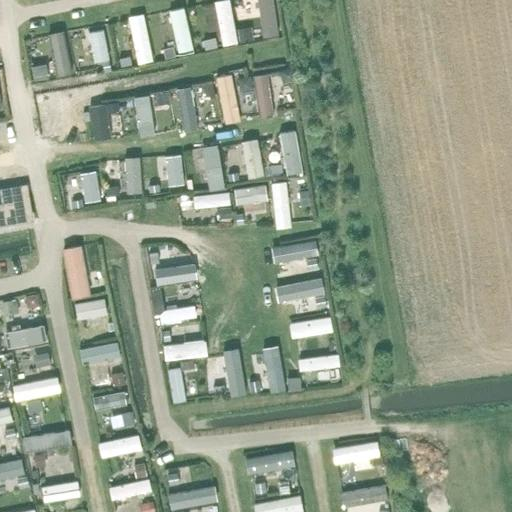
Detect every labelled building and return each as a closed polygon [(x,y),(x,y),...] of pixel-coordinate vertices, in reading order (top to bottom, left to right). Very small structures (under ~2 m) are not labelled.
[(238,34),(240,43),(252,40),(250,31),(238,34)] [(91,64),(108,61),(103,32),(86,35),(91,64)] [(61,35),(46,38),(56,81),(71,78),(61,35)] [(215,48),(213,39),(201,41),(203,50),(215,48)] [(171,47),(162,49),(164,57),(173,55),(171,47)] [(120,67),(130,64),(128,57),(119,59),(120,67)] [(108,61),(101,62),(103,71),(111,69),(109,61),(108,61)] [(46,63),(32,65),(33,80),(48,78),(46,63)] [(293,69),(282,71),(282,77),(289,82),(295,81),(293,69)] [(240,90),(251,88),(249,76),(237,78),(240,90)] [(200,85),(202,97),(214,95),(211,83),(200,85)] [(128,93),(128,120),(138,120),(138,92),(128,93)] [(154,93),(155,103),(169,102),(168,92),(154,93)] [(117,113),(116,103),(105,105),(106,115),(117,113)] [(255,152),(274,149),(272,134),(253,136),(255,152)] [(246,136),(230,138),(234,172),(250,170),(246,136)] [(206,142),(190,144),(192,179),(209,178),(206,142)] [(281,164),(270,165),(271,173),(282,172),(281,164)] [(68,169),(72,199),(89,196),(84,166),(68,169)] [(237,173),(225,174),(226,184),(238,183),(237,173)] [(260,178),(262,225),(277,224),(275,178),(260,178)] [(224,184),(225,202),(259,201),(258,183),(224,184)] [(0,226),(33,221),(27,184),(0,189),(0,226)] [(119,194),(118,186),(106,188),(107,195),(119,194)] [(299,192),(301,206),(308,205),(307,191),(299,192)] [(218,219),(231,218),(230,208),(217,209),(218,219)] [(262,243),(264,259),(311,251),(309,236),(262,243)] [(151,247),(143,248),(145,258),(153,256),(151,247)] [(316,259),(306,261),(308,270),(317,269),(316,259)] [(146,281),(176,274),(173,261),(143,268),(146,281)] [(295,282),(281,282),(281,310),(296,310),(295,282)] [(91,295),(63,299),(66,317),(94,313),(91,295)] [(324,296),(314,298),(316,308),(326,306),(324,296)] [(17,311),(14,300),(3,302),(5,313),(17,311)] [(182,304),(146,305),(147,318),(183,317),(182,304)] [(316,316),(286,318),(287,331),(317,329),(316,316)] [(0,323),(0,342),(31,339),(29,320),(0,323)] [(105,335),(71,339),(74,357),(107,353),(105,335)] [(285,353),(286,366),(327,365),(326,351),(285,353)] [(36,355),(38,367),(50,365),(48,353),(36,355)] [(274,354),(241,355),(241,368),(274,368),(274,354)] [(217,357),(207,357),(207,367),(217,367),(217,357)] [(191,360),(180,362),(182,370),(192,368),(191,360)] [(0,385),(3,398),(48,388),(44,372),(0,382),(0,385)] [(112,387),(124,385),(122,373),(110,375),(112,387)] [(299,378),(287,379),(288,391),(300,390),(299,378)] [(258,380),(248,382),(250,392),(260,390),(258,380)] [(84,407),(112,403),(110,389),(82,392),(84,407)] [(40,410),(38,400),(25,403),(27,412),(40,410)] [(123,425),(132,424),(129,412),(121,414),(123,425)] [(3,430),(6,442),(15,440),(12,428),(3,430)] [(88,452),(127,448),(126,432),(86,436),(88,452)] [(260,447),(215,448),(215,464),(261,463),(260,447)] [(44,454),(34,455),(35,467),(45,466),(44,454)] [(381,455),(371,457),(372,465),(382,463),(381,455)] [(0,473),(11,472),(10,456),(0,457),(0,473)] [(142,464),(133,466),(135,477),(145,475),(142,464)] [(19,487),(26,485),(24,474),(16,476),(19,487)] [(177,474),(167,475),(169,485),(179,484),(177,474)] [(138,478),(98,479),(98,494),(139,492),(138,478)] [(28,496),(67,494),(66,479),(28,481),(28,496)] [(264,482),(254,484),(255,494),(265,492),(264,482)] [(142,511),(154,511),(152,502),(141,505),(142,511)]
